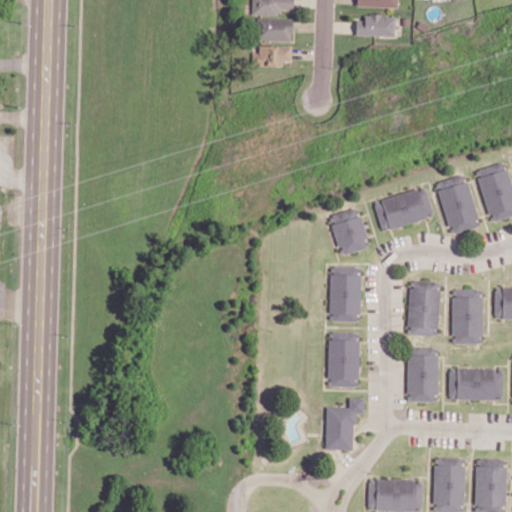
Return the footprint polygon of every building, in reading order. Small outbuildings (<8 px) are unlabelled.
[(292,0),(250,0),(250,14),(280,15),(280,10),(292,10),(292,0)] [(394,35),(395,16),(355,15),(355,34),(394,35)] [(291,40),(291,19),(256,18),(255,39),(291,40)] [(282,66),(282,60),(291,60),(291,46),(258,44),(258,52),(251,52),(251,65),(282,66)] [(489,221),(511,215),(511,186),(505,161),(475,169),(489,221)] [(448,233),(477,226),(466,174),(436,180),(448,233)] [(373,200),(381,230),(433,216),(425,186),(373,200)] [(340,255),(369,246),(358,207),(329,215),(340,255)] [(330,266),(328,320),(359,321),(361,267),(330,266)] [(407,334),(438,335),(439,281),(409,280),(407,334)] [(511,317),(511,286),(494,286),(493,317),(511,317)] [(451,343),(483,343),(482,288),(451,289),(451,343)] [(357,386),(359,332),(328,331),(327,385),(357,386)] [(406,401),(437,401),(438,347),(407,346),(406,401)] [(448,367),(448,398),(502,400),(502,368),(448,367)] [(325,448),(353,449),(354,412),(363,412),(363,397),(348,397),(348,407),(325,406),(325,448)] [(464,457),(433,457),(432,511),(463,511),(464,457)] [(475,458),(473,511),(476,511),(504,511),(506,466),(504,466),(505,459),(475,458)] [(366,509),(421,511),(422,479),(367,478),(366,509)]
